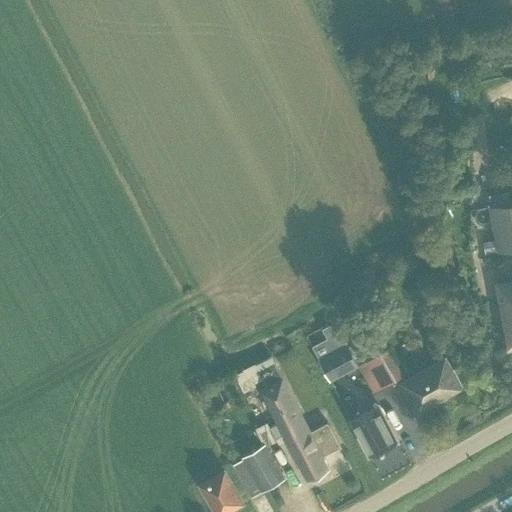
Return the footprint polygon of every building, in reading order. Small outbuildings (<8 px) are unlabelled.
[(498,253),(511,250),(511,202),(490,206),(498,253)] [(511,278),(503,280),(498,281),(509,348),(511,346),(511,278)] [(404,375),(388,347),(382,336),(368,343),(375,355),(360,363),(358,364),(359,366),(374,393),(404,375)] [(360,363),(358,359),(349,343),(319,358),(331,381),(359,366),(358,364),(360,363)] [(272,356),(256,364),(268,387),(261,391),(277,422),(270,426),(276,438),(283,434),(306,422),(283,379),(272,356)] [(445,358),(402,382),(418,413),(462,388),(445,358)] [(244,389),(254,384),(247,370),(237,375),(244,389)] [(399,440),(387,418),(379,403),(351,418),(359,433),(371,455),(399,440)] [(328,422),(311,432),(306,422),(283,434),(307,480),(330,467),(324,455),(341,446),(328,422)] [(284,477),(266,445),(265,443),(243,456),(243,458),(235,462),(253,495),(284,477)] [(202,484),(218,511),(225,511),(243,502),(225,471),(202,484)]
